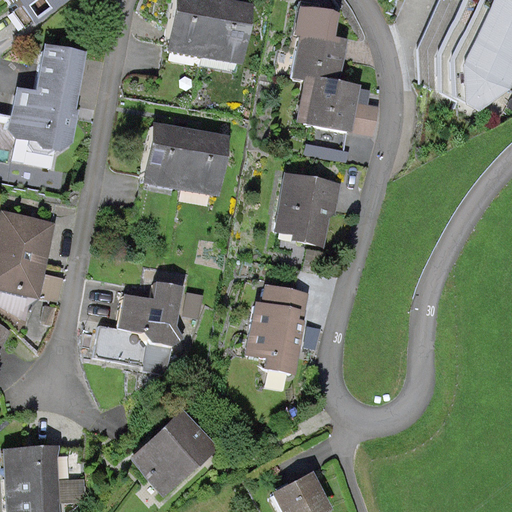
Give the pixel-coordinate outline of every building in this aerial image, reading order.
[(0,0),(0,42),(57,0),(0,0)] [(186,0),(171,0),(161,53),(234,66),(244,10),(221,6),(196,2),(186,0)] [(419,86),(491,117),(511,70),(511,0),(441,0),(419,51),(419,86)] [(295,37),(325,42),(330,19),(312,15),(313,8),(297,5),(291,36),(295,37)] [(288,80),(308,83),(331,87),(338,44),(331,43),(325,42),(295,37),(288,80)] [(72,149),(81,60),(37,57),(33,101),(19,100),(15,144),(72,149)] [(352,90),(331,87),(308,83),(300,126),(344,134),(352,90)] [(138,185),(211,198),(221,142),(201,138),(162,131),(148,129),(138,185)] [(331,188),(288,183),(281,239),(325,244),(331,188)] [(46,228),(0,218),(0,289),(32,296),(46,228)] [(175,351),(181,291),(156,289),(154,306),(132,304),(128,334),(150,336),(149,348),(175,351)] [(290,381),(296,298),(263,296),(262,314),(250,313),(247,364),(265,365),(264,379),(290,381)] [(0,355),(10,338),(0,332),(0,355)] [(186,427),(138,465),(166,500),(213,463),(186,427)] [(57,511),(55,453),(10,456),(13,511),(57,511)] [(319,511),(309,489),(270,506),(272,511),(319,511)]
